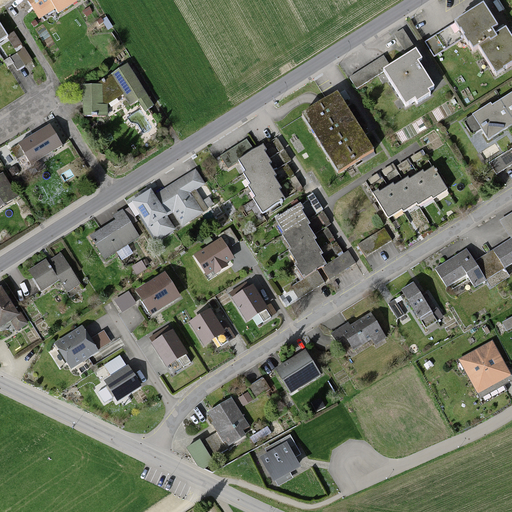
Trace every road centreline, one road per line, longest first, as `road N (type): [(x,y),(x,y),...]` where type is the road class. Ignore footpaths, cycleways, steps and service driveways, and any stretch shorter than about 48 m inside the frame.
road 1 (tertiary): [(414,0),(0,264)]
road 2 (residential): [(511,193),(240,364),(178,417),(154,458)]
road 3 (residential): [(511,413),(382,473),(353,465)]
road 4 (tertiary): [(154,458),(0,381)]
road 5 (tertiary): [(265,511),(154,458)]
